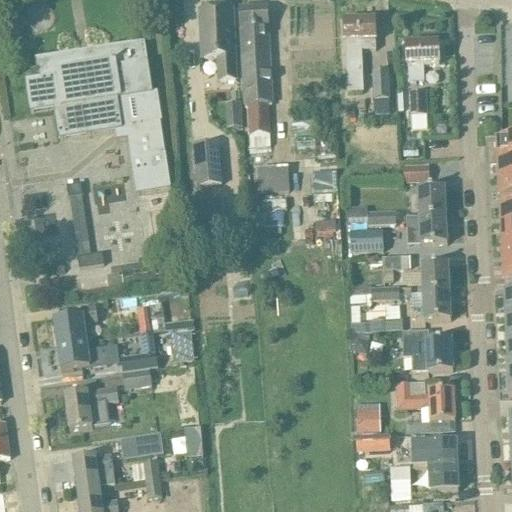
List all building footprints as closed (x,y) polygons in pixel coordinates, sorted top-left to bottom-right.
[(267,10),(239,12),(241,59),(242,59),(244,108),(246,107),(247,139),(249,138),(250,153),(270,151),(269,138),(270,138),(269,106),(272,106),(267,10)] [(196,13),(197,39),(198,61),(210,61),(210,65),(217,64),(218,84),(234,83),(232,12),(196,13)] [(375,23),(344,24),(345,47),(347,95),(363,94),(362,55),(362,54),(376,54),(376,45),(375,23)] [(60,143),(115,134),(117,144),(127,142),(136,199),(171,193),(160,123),(132,127),(128,101),(153,97),(148,65),(147,65),(144,44),(35,61),(38,82),(25,84),(30,116),(55,112),(60,143)] [(407,70),(409,70),(409,86),(424,85),(423,69),(440,68),(439,46),(406,48),(407,70)] [(389,74),(372,74),(373,103),(374,103),(375,118),(390,118),(389,103),(390,103),(389,74)] [(427,95),(409,95),(409,119),(428,119),(427,95)] [(497,164),(498,164),(498,163),(511,162),(511,142),(496,144),(497,164)] [(223,188),(219,146),(193,148),(197,191),(223,188)] [(511,162),(498,163),(498,164),(499,182),(511,181),(511,162)] [(430,187),(429,169),(403,170),(404,188),(430,187)] [(288,171),(257,173),(258,197),(289,195),(288,171)] [(511,181),(499,182),(500,203),(511,201),(511,181)] [(81,187),(76,187),(67,189),(69,201),(83,199),(81,187)] [(445,191),(418,193),(419,221),(446,220),(445,191)] [(226,203),(199,205),(201,225),(227,223),(226,203)] [(511,207),(500,209),(501,228),(511,227),(511,207)] [(381,216),(367,217),(368,224),(368,229),(382,229),(382,223),(381,216)] [(395,216),(381,216),(382,223),(382,229),(395,229),(396,229),(396,222),(395,216)] [(446,220),(419,221),(421,250),(447,248),(446,220)] [(511,227),(501,228),(502,248),(511,247),(511,227)] [(511,247),(502,248),(503,267),(511,266),(511,247)] [(78,260),(78,264),(79,272),(104,268),(102,256),(78,260)] [(406,260),(396,261),(382,262),(383,275),(384,285),(394,285),(393,274),(411,274),(410,260),(406,260)] [(511,266),(503,267),(504,287),(511,286),(511,266)] [(421,269),(422,293),(450,293),(448,267),(421,269)] [(371,290),(351,290),(352,311),(352,320),(353,338),(358,338),(381,337),(381,335),(404,334),(403,322),(366,324),(366,326),(361,326),(360,316),(360,311),(368,310),(371,310),(372,306),(371,293),(371,290)] [(400,291),(386,292),(386,293),(386,305),(401,305),(400,291)] [(386,292),(371,293),(372,306),(386,305),(386,293),(386,292)] [(450,293),(422,293),(423,297),(412,298),(413,311),(423,311),(424,326),(451,324),(450,293)] [(82,320),(54,324),(57,346),(87,342),(86,328),(98,326),(95,309),(81,311),(82,320)] [(137,314),(139,335),(163,331),(160,310),(137,314)] [(142,358),(121,361),(121,362),(123,376),(158,371),(154,338),(164,337),(163,331),(139,335),(142,358)] [(194,364),(191,335),(171,337),(174,366),(194,364)] [(426,336),(403,337),(404,351),(411,351),(412,375),(427,375),(427,376),(453,375),(452,343),(426,344),(426,336)] [(87,342),(57,346),(61,375),(91,371),(91,370),(107,368),(112,367),(110,353),(89,356),(87,342)] [(158,371),(123,376),(125,394),(152,390),(151,374),(158,373),(158,371)] [(429,395),(429,398),(417,398),(417,388),(397,388),(397,413),(414,413),(414,414),(430,413),(430,427),(455,426),(454,394),(429,395)] [(94,432),(93,430),(110,428),(107,408),(119,406),(117,392),(89,396),(88,396),(64,399),(69,435),(94,432)] [(381,438),(380,420),(357,420),(358,438),(381,438)] [(161,438),(121,444),(124,464),(143,461),(163,458),(161,438)] [(7,443),(0,443),(0,487),(0,484),(0,463),(10,462),(7,443)] [(428,447),(430,471),(458,470),(456,445),(428,447)] [(96,460),(73,463),(78,495),(99,492),(99,491),(116,489),(111,459),(96,461),(96,460)] [(390,462),(391,473),(410,472),(410,461),(390,462)] [(144,467),(143,467),(145,485),(147,485),(160,483),(158,467),(158,465),(144,467)] [(458,470),(430,471),(431,496),(459,495),(458,470)] [(409,510),(412,510),(410,472),(391,473),(391,499),(386,500),(387,511),(409,510)] [(383,475),(364,477),(364,489),(384,487),(383,475)] [(147,485),(145,485),(148,503),(162,501),(160,483),(147,485)] [(99,492),(78,495),(80,511),(118,511),(118,505),(102,507),(99,492)]
